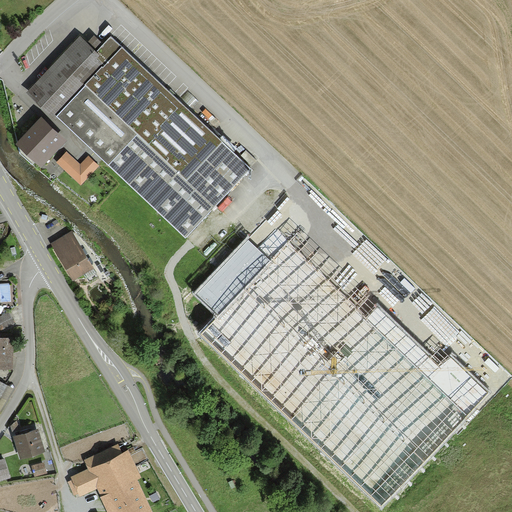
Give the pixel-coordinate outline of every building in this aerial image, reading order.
[(80,37),(28,93),(186,241),(251,171),(110,38),(104,46),(94,37),(87,44),(80,37)] [(66,142),(41,118),(15,145),(41,168),(66,142)] [(66,151),(56,162),(80,184),(100,165),(88,155),(80,163),(66,151)] [(431,355),(298,228),(201,330),(382,502),(451,430),(459,432),(492,398),(438,347),(431,355)] [(74,231),(54,243),(73,275),(93,263),(74,231)] [(6,314),(0,316),(0,328),(11,323),(6,314)] [(0,367),(9,367),(10,334),(0,333),(0,367)] [(44,448),(38,429),(16,435),(22,455),(44,448)] [(137,511),(153,505),(127,449),(121,451),(117,443),(88,456),(92,466),(73,474),(81,493),(99,485),(111,511),(137,511)]
